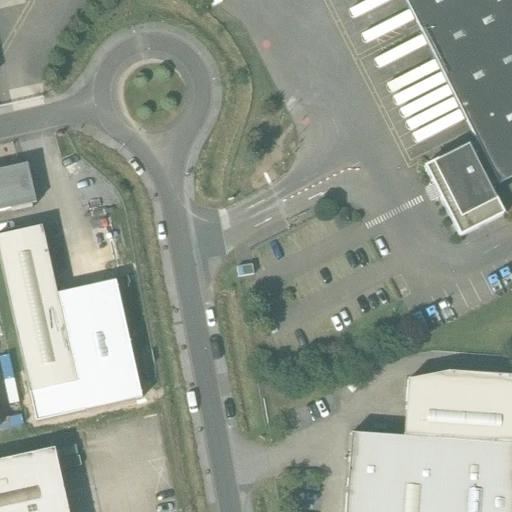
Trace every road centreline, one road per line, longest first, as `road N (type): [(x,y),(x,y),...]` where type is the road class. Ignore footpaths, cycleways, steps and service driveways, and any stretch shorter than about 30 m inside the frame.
road 1 (unclassified): [(234,511),(163,146)]
road 2 (unclassified): [(163,146),(192,129),(205,97),(195,64),(182,52),(132,47),(107,70),(101,103)]
